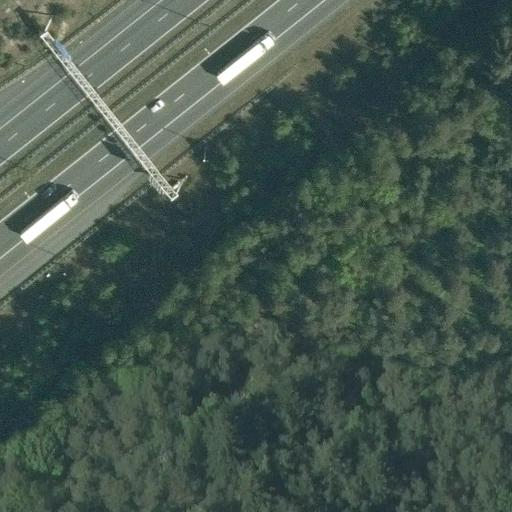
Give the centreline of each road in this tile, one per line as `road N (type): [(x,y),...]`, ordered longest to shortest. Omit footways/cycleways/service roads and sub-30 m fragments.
road 1 (track): [(185,511),(251,331),(442,511)]
road 2 (motorway): [(0,254),(326,0)]
road 3 (motorway): [(172,0),(0,137)]
